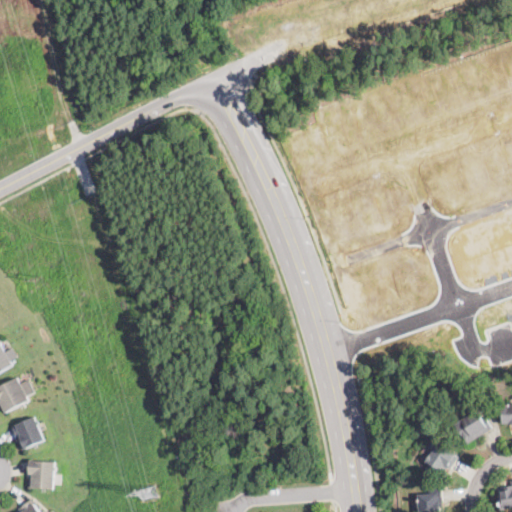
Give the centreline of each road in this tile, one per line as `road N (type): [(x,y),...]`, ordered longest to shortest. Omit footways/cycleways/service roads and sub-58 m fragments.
road 1 (tertiary): [(215,76),(301,269),(334,373),(358,511)]
road 2 (tertiary): [(0,186),(215,76)]
road 3 (residential): [(511,272),(322,335)]
road 4 (residential): [(324,178),(511,111)]
road 5 (tertiary): [(215,76),(393,0)]
road 6 (residential): [(463,290),(412,147)]
